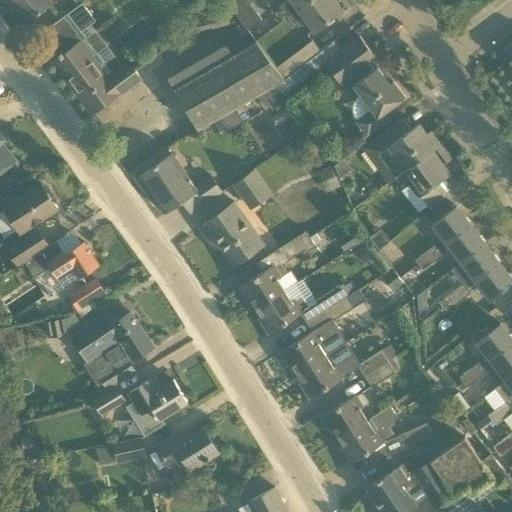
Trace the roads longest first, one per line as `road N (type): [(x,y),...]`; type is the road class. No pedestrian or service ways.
road 1 (residential): [(316,511),(173,273),(0,45)]
road 2 (residential): [(511,186),(443,68)]
